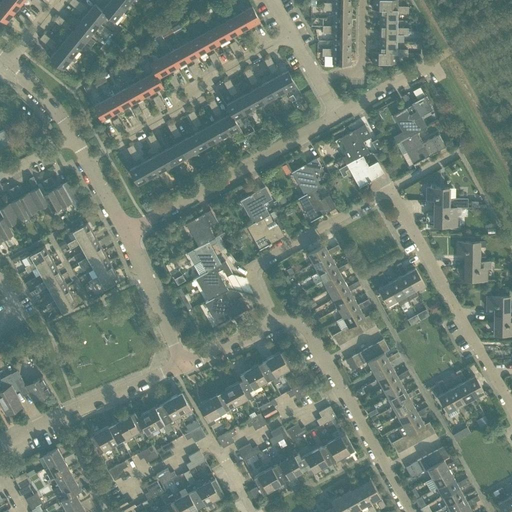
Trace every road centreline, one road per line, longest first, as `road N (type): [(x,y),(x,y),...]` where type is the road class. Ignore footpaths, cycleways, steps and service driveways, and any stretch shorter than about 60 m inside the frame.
road 1 (residential): [(511,411),(390,192)]
road 2 (residential): [(125,235),(335,117)]
road 3 (residential): [(86,159),(290,32)]
road 4 (residential): [(272,325),(254,287),(259,266),(390,192)]
road 5 (residential): [(0,447),(183,365)]
road 6 (residential): [(183,365),(125,235)]
road 7 (residential): [(219,455),(340,392)]
road 8 (residential): [(364,0),(363,104),(335,117)]
road 9 (residential): [(101,498),(194,446),(219,455)]
